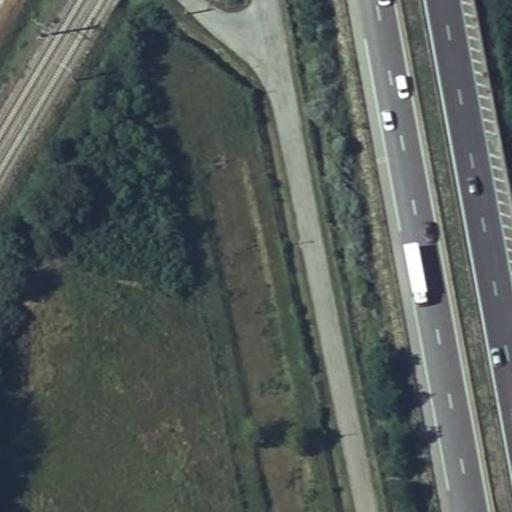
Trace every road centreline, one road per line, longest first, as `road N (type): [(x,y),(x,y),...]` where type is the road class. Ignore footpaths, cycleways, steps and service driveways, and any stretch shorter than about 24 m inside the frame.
road 1 (motorway): [(375,0),(469,511)]
road 2 (unclassified): [(366,511),(279,75)]
road 3 (motorway): [(511,386),(441,0)]
